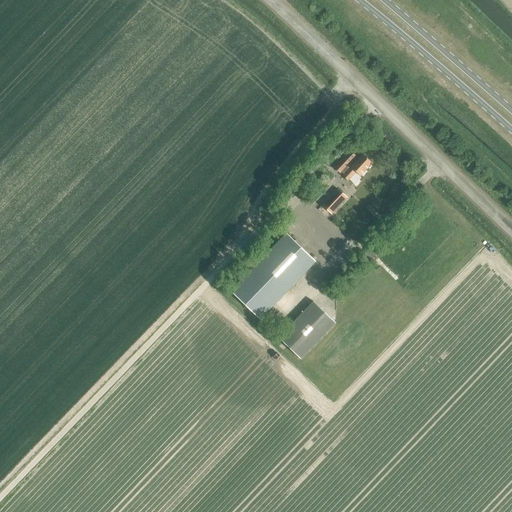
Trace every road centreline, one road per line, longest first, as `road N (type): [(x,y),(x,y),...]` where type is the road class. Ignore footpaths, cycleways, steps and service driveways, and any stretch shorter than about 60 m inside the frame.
road 1 (track): [(373,98),(0,491)]
road 2 (unclassified): [(511,231),(269,0)]
road 3 (primary): [(356,0),(511,131)]
road 4 (primary): [(511,111),(381,0)]
road 5 (track): [(413,82),(432,112),(511,185)]
